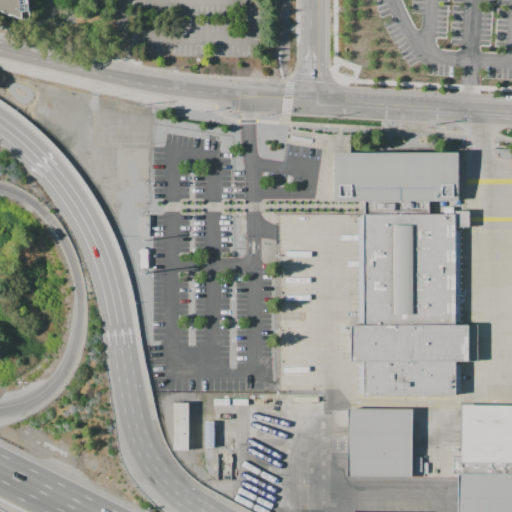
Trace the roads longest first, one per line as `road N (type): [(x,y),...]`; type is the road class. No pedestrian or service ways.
road 1 (residential): [(249,97),(128,81),(0,48)]
road 2 (motorway): [(118,325),(97,245),(40,161)]
road 3 (motorway): [(0,186),(41,209),(59,233),(78,277),(80,324)]
road 4 (residential): [(467,109),(313,101)]
